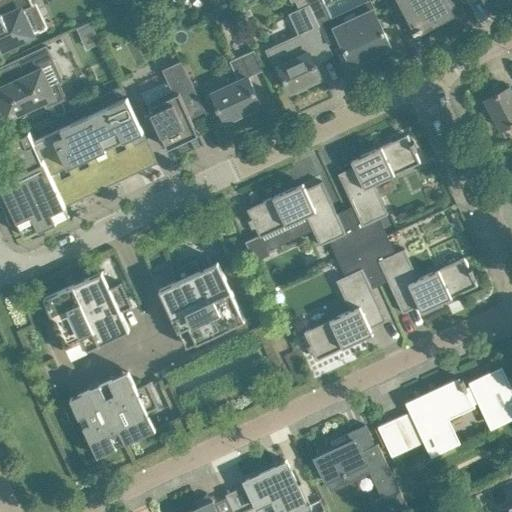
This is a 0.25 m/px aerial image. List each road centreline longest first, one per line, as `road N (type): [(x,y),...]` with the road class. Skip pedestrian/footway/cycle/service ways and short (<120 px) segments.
road 1 (residential): [(78,511),(511,314)]
road 2 (residential): [(0,257),(20,268),(428,80)]
road 3 (residential): [(511,252),(428,80)]
road 4 (unknown): [(105,229),(152,338),(132,376)]
